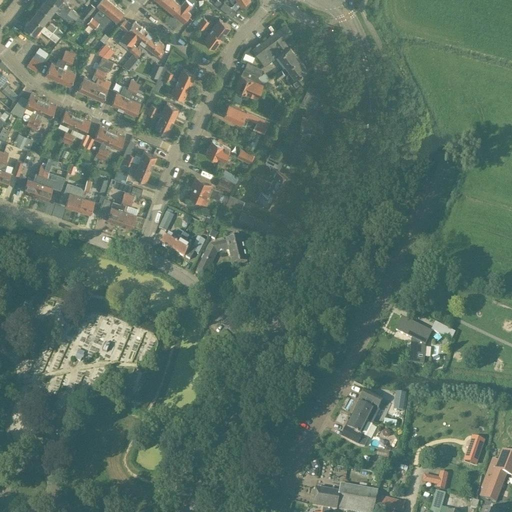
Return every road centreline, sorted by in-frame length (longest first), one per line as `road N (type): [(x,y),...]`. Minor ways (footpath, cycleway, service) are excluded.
road 1 (secondary): [(185,511),(367,125),(363,56),(338,1)]
road 2 (residential): [(272,511),(431,188)]
road 3 (residential): [(180,146),(54,95),(0,52)]
road 4 (residential): [(142,255),(0,207)]
road 5 (residential): [(287,0),(345,76),(352,104)]
road 6 (residential): [(121,0),(222,72)]
road 7 (residential): [(54,504),(52,472),(32,462),(8,477),(10,511)]
